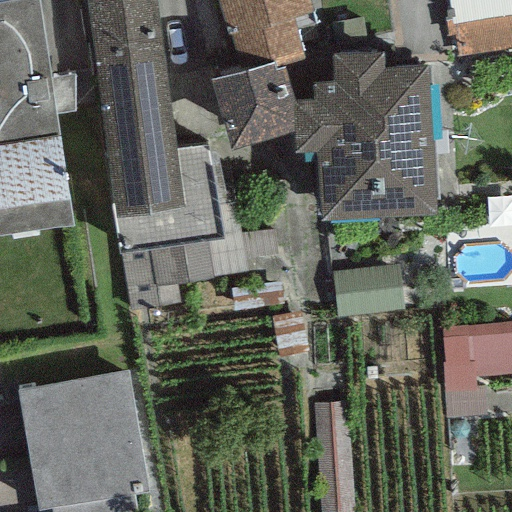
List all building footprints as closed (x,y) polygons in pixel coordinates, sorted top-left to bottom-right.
[(0,0),(0,223),(74,213),(56,104),(74,102),(75,69),(51,72),(38,0),(0,0)] [(153,0),(85,0),(116,204),(183,194),(153,0)] [(283,53),(303,48),(291,7),(311,2),(310,0),(220,0),(227,24),(229,24),(239,57),(281,46),(283,53)] [(511,0),(451,0),(453,16),(511,9),(511,0)] [(313,88),(292,89),(294,117),(296,138),(315,137),(319,206),(437,198),(428,51),(383,54),(382,39),(333,42),(335,68),(312,69),(313,88)] [(294,117),(292,89),(283,53),(281,46),(239,57),(211,65),(230,137),(294,117)] [(227,271),(226,225),(134,229),(138,301),(185,299),(184,272),(227,271)] [(511,231),(459,236),(462,275),(511,271),(511,231)] [(406,261),(344,264),(346,303),(408,300),(406,261)] [(511,316),(449,320),(454,412),(495,409),(492,364),(511,362),(511,316)] [(18,383),(38,501),(49,499),(51,511),(154,511),(129,364),(18,383)]
